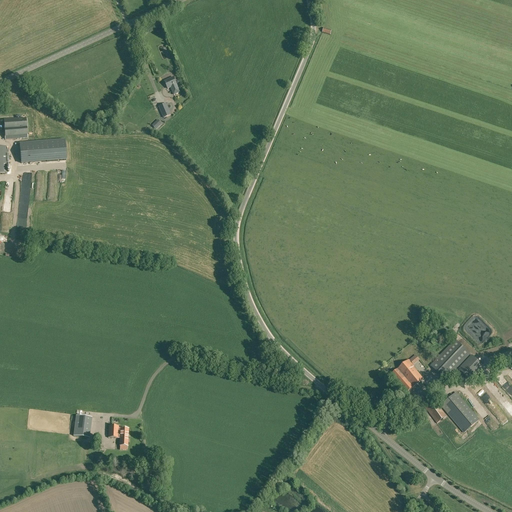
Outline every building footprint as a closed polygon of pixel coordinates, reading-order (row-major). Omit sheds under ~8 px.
[(174,95),(180,92),(177,85),(174,77),(165,81),(168,89),(171,87),(174,95)] [(171,115),(166,104),(159,107),(164,118),(171,115)] [(27,138),(26,118),(4,120),(5,140),(27,138)] [(65,140),(19,143),(21,164),(67,160),(65,140)] [(448,335),(451,331),(442,326),(440,330),(448,335)] [(450,376),(471,355),(455,340),(430,366),(446,381),(450,376)] [(479,363),(471,355),(450,376),(454,380),(456,382),(457,382),(458,381),(459,380),(464,375),(467,378),(470,376),(481,364),(479,363)] [(399,368),(391,375),(407,393),(415,386),(423,380),(412,366),(412,365),(408,361),(402,366),(400,366),(399,367),(399,368)] [(479,420),(456,393),(441,406),(464,433),(479,420)] [(437,424),(447,417),(433,398),(423,405),(437,424)] [(498,433),(502,428),(489,414),(484,419),(498,433)] [(94,417),(77,415),(75,436),(92,437),(94,417)] [(109,426),(108,438),(118,438),(120,438),(120,446),(127,446),(128,437),(128,429),(121,429),(118,429),(119,426),(109,426)]
